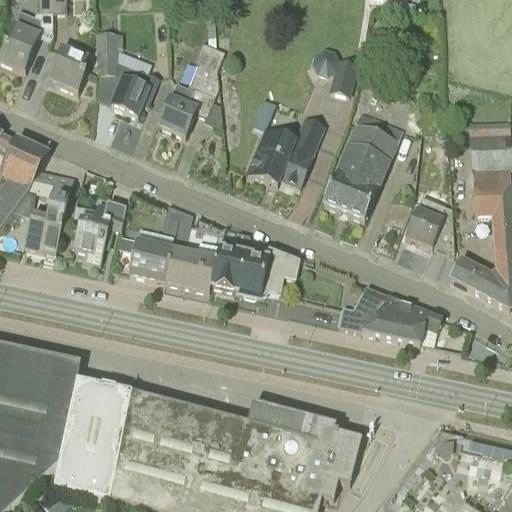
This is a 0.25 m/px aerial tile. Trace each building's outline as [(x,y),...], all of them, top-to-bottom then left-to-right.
[(37,0),(38,20),(52,19),(51,0),(37,0)] [(51,0),(52,19),(67,19),(66,0),(51,0)] [(415,20),(416,10),(413,10),(408,10),(408,0),(384,0),(383,18),(415,20)] [(15,33),(7,53),(4,52),(0,63),(0,68),(25,79),(40,42),(37,41),(40,34),(40,26),(19,17),(12,32),(15,33)] [(116,21),(97,21),(99,83),(117,83),(116,21)] [(194,93),(193,97),(176,91),(175,94),(174,94),(158,133),(185,144),(195,118),(207,123),(219,94),(217,77),(224,58),(203,49),(195,68),(199,70),(190,92),(194,93)] [(47,88),(78,100),(86,79),(82,77),(88,62),(60,51),(47,88)] [(327,83),(336,78),(339,68),(334,59),(324,56),(315,61),(313,71),(317,80),(327,83)] [(339,68),(336,78),(331,98),(349,102),(356,72),(339,68)] [(157,86),(145,81),(141,91),(123,84),(111,114),(137,124),(142,111),(147,113),(157,86)] [(268,135),(278,109),(265,105),(255,130),(268,135)] [(361,120),(355,132),(354,132),(323,211),(364,228),(402,137),(384,129),(361,120)] [(263,134),(247,180),(277,192),(280,186),(300,194),(312,165),(310,165),(323,132),(304,124),(295,146),(263,134)] [(511,175),(511,171),(509,127),(506,127),(469,128),(471,178),(510,175),(511,175)] [(0,139),(0,155),(10,160),(3,182),(22,189),(0,217),(0,236),(31,199),(40,179),(49,161),(16,146),(15,146),(5,142),(0,139)] [(511,309),(511,205),(510,175),(471,178),(474,218),(493,217),(498,274),(493,280),(459,264),(449,286),(509,316),(511,309)] [(74,187),(40,179),(31,199),(55,204),(50,225),(32,222),(24,253),(44,258),(45,254),(55,257),(54,260),(55,261),(74,187)] [(433,253),(454,261),(450,197),(444,196),(439,211),(422,204),(417,215),(405,245),(432,256),(433,253)] [(126,214),(125,214),(107,209),(106,211),(98,209),(94,228),(80,224),(73,255),(86,259),(84,268),(100,271),(108,238),(120,241),(126,216),(126,214)] [(168,211),(163,231),(160,239),(174,243),(180,216),(168,211)] [(193,221),(180,216),(174,243),(186,246),(193,221)] [(135,246),(121,243),(118,255),(132,258),(135,246)] [(196,262),(170,256),(163,289),(207,298),(217,252),(199,248),(196,262)] [(129,281),(163,289),(170,256),(136,249),(129,281)] [(299,268),(269,256),(221,251),(220,253),(217,252),(207,298),(209,298),(210,293),(243,300),(244,303),(255,305),(256,303),(264,304),(264,303),(261,302),(262,297),(279,301),(282,283),(296,285),(299,268)] [(361,340),(362,340),(388,303),(365,294),(353,316),(343,314),(338,334),(362,339),(361,340)] [(339,326),(341,310),(284,303),(282,318),(339,326)] [(442,324),(388,303),(362,340),(419,353),(424,333),(437,339),(442,324)] [(58,473),(76,388),(79,372),(0,354),(0,511),(13,511),(29,498),(58,473)] [(53,494),(110,506),(128,417),(132,401),(131,401),(131,400),(76,388),(58,473),(58,472),(53,494)] [(334,439),(336,433),(252,411),(244,442),(237,441),(232,444),(229,439),(224,442),(220,436),(214,440),(128,417),(110,506),(130,511),(319,511),(322,505),(333,508),(338,489),(349,492),(361,447),(338,441),(338,440),(334,439)] [(511,451),(470,443),(467,455),(511,463),(511,451)] [(412,495),(423,477),(415,472),(404,490),(412,495)] [(53,502),(42,511),(43,511),(66,511),(73,507),(53,502)]
